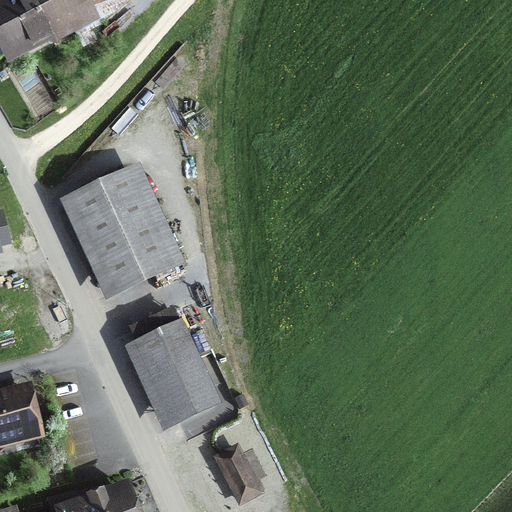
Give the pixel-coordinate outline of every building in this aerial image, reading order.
[(11,51),(48,32),(54,42),(93,22),(88,11),(107,0),(20,0),(0,11),(0,35),(10,54),(12,53),(11,51)] [(115,293),(170,267),(128,176),(73,201),(115,293)] [(175,423),(216,404),(181,327),(140,346),(175,423)] [(0,444),(39,435),(29,390),(0,396),(0,444)] [(237,450),(219,459),(241,501),(259,492),(237,450)] [(59,509),(60,511),(134,511),(128,494),(126,494),(123,485),(108,491),(106,485),(48,499),(53,511),(59,509)]
